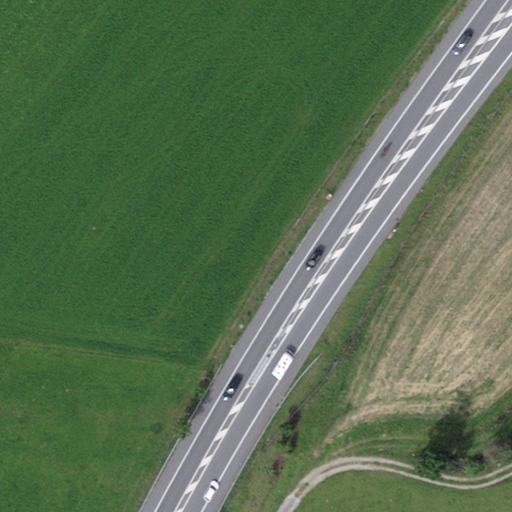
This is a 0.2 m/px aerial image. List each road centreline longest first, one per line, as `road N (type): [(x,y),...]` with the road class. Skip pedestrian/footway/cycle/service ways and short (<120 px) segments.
road 1 (trunk): [(496,0),(276,318),(168,511)]
road 2 (trunk): [(187,511),(350,249),(511,25)]
road 3 (track): [(288,511),(297,495),(340,466),(466,483),(511,476)]
